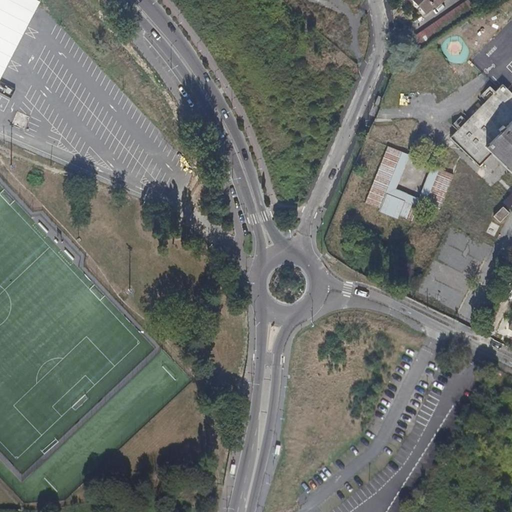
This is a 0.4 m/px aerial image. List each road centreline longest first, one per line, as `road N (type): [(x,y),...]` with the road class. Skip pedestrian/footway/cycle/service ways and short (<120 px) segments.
road 1 (primary): [(121,0),(187,76),(226,139),(263,265)]
road 2 (primary): [(288,253),(221,105),(144,0)]
road 3 (residential): [(301,256),(303,231),(376,49),(373,0)]
road 4 (primary): [(261,300),(257,402),(233,511)]
road 5 (residential): [(511,363),(376,295),(319,281)]
road 6 (primary): [(250,511),(278,347),(292,315)]
road 7 (unknown): [(372,511),(400,486),(453,389)]
